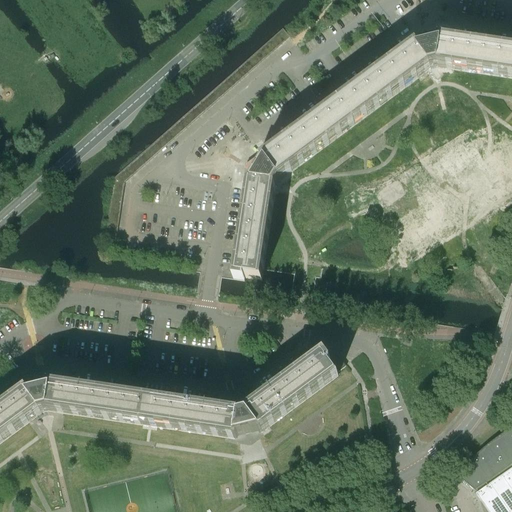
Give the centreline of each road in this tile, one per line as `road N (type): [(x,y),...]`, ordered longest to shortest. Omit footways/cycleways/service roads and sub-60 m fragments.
road 1 (residential): [(204,318),(214,249),(131,238),(137,191),(284,61),(308,64),(394,0)]
road 2 (primary): [(0,219),(246,0)]
road 3 (residential): [(411,472),(367,349),(354,340),(204,318)]
road 4 (residential): [(204,318),(74,299),(0,350)]
road 5 (residential): [(411,472),(470,421),(511,328)]
